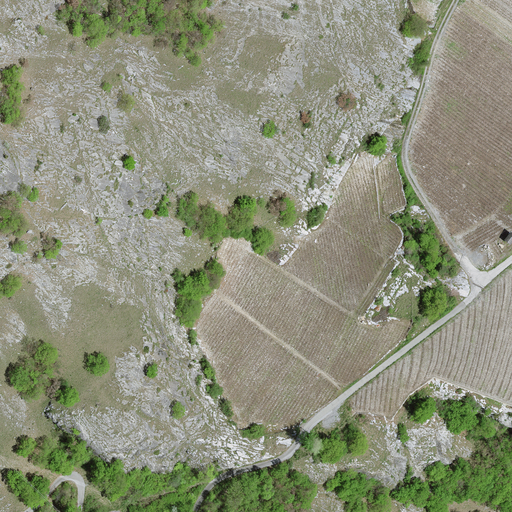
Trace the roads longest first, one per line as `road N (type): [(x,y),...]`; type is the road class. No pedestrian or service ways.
road 1 (track): [(481,285),(316,421),(297,448),(218,481),(194,511)]
road 2 (track): [(457,0),(404,162),(481,285)]
